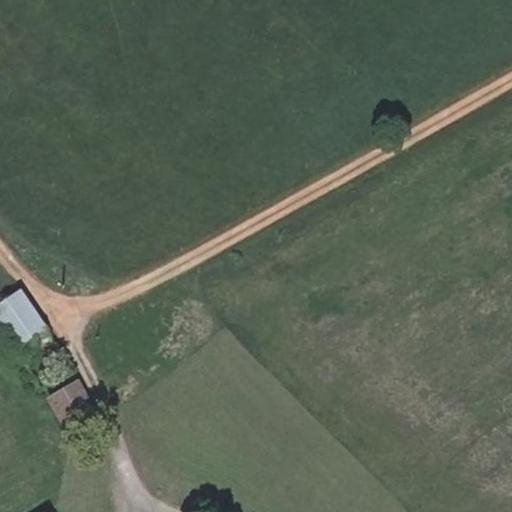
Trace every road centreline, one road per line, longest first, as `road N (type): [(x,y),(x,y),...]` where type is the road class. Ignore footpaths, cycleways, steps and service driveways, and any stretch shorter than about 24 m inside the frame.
road 1 (unknown): [(73,321),(511,79)]
road 2 (unknown): [(147,506),(77,351),(70,317)]
road 3 (track): [(0,219),(80,332)]
